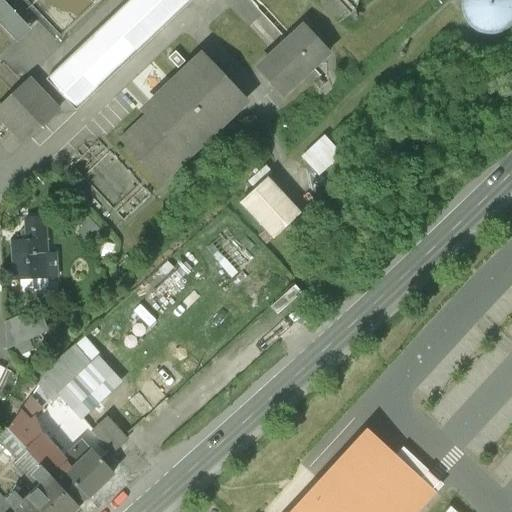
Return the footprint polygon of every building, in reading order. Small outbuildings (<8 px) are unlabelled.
[(31,31),(0,0),(0,26),(17,44),(31,31)] [(14,0),(54,42),(59,38),(62,41),(66,37),(63,34),(98,0),(14,0)] [(131,0),(46,81),(76,112),(193,0),(131,0)] [(331,16),(339,18),(348,16),(354,10),(358,2),(357,0),(319,0),(320,4),(324,11),(331,16)] [(511,0),(462,0),(461,4),(462,14),(466,24),(474,31),(483,35),(493,36),(502,33),(511,27),(511,25),(511,0)] [(328,55),(303,28),(258,69),(283,96),(328,55)] [(169,58),(168,59),(178,70),(185,63),(175,53),(173,54),(169,58)] [(244,103),(201,58),(154,104),(160,110),(152,117),(151,115),(123,141),(162,181),(244,103)] [(0,60),(0,82),(14,97),(25,87),(0,60)] [(0,109),(0,119),(24,144),(58,111),(30,82),(25,87),(14,97),(0,109)] [(321,174),(344,153),(327,134),(303,155),(321,174)] [(74,164),(94,145),(90,140),(70,158),(74,164)] [(123,223),(150,196),(98,141),(94,145),(74,164),(71,167),(123,223)] [(300,215),(267,179),(240,204),(273,240),(300,215)] [(86,206),(84,208),(92,216),(94,215),(99,220),(103,217),(97,211),(101,208),(93,199),(90,202),(77,189),(73,192),(86,206)] [(28,240),(13,241),(15,281),(46,279),(45,254),(48,254),(45,218),(27,219),(28,240)] [(272,240),(264,231),(258,237),(266,245),(272,240)] [(125,260),(113,271),(123,281),(137,267),(128,257),(127,257),(126,256),(123,258),(125,260)] [(7,350),(29,340),(47,332),(38,309),(5,324),(6,349),(7,350)] [(12,361),(33,351),(29,340),(7,350),(12,361)] [(75,347),(49,369),(38,386),(52,401),(59,394),(81,417),(118,383),(97,360),(91,365),(75,347)] [(0,392),(9,397),(18,379),(11,372),(5,370),(0,381),(0,392)] [(52,401),(38,386),(32,394),(26,404),(35,415),(28,421),(31,424),(46,410),(52,401)] [(52,476),(51,477),(79,507),(112,476),(81,441),(63,459),(31,424),(28,421),(35,415),(26,404),(21,412),(8,430),(44,467),(52,476)] [(126,441),(108,420),(93,433),(112,453),(126,441)] [(44,467),(8,430),(6,428),(0,438),(0,444),(34,477),(44,467)] [(418,511),(435,494),(370,433),(297,511),(418,511)] [(268,511),(292,511),(333,468),(319,456),(268,511)] [(13,511),(73,511),(79,507),(51,477),(52,476),(44,467),(34,477),(42,486),(22,505),(14,496),(6,504),(13,511)]
